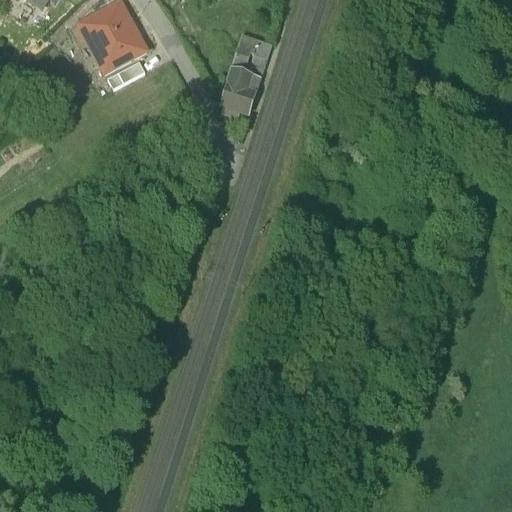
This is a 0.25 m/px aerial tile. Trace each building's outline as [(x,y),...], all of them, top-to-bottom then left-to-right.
[(132,0),(77,0),(83,9),(89,5),(100,25),(93,29),(101,44),(143,21),(132,0)] [(269,11),(255,6),(252,18),(254,18),(253,22),(264,26),(269,11)] [(236,8),(235,14),(242,16),(244,10),(236,8)] [(235,14),(229,31),(241,34),(246,17),(242,16),(235,14)] [(241,34),(229,31),(228,36),(229,36),(240,39),(241,34)] [(142,42),(136,32),(104,49),(109,59),(142,42)] [(218,74),(220,80),(228,82),(230,76),(247,81),(253,60),(243,57),(248,41),(240,39),(229,36),(218,74)] [(253,60),(258,44),(248,41),(243,57),(253,60)]
